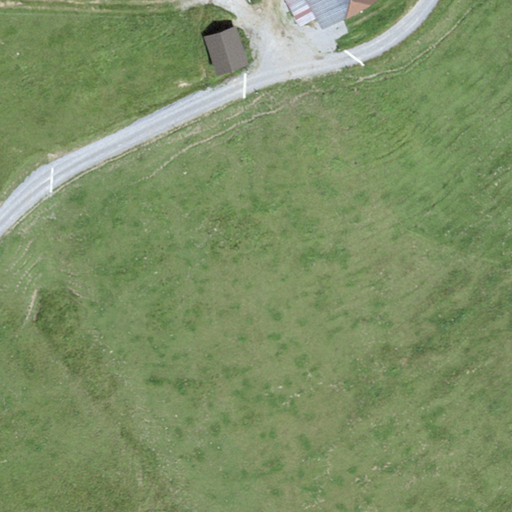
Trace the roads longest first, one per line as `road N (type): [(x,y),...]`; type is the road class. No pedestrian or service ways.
road 1 (track): [(0,220),(90,153),(276,75),(236,0)]
road 2 (track): [(276,75),(382,43),(427,0)]
